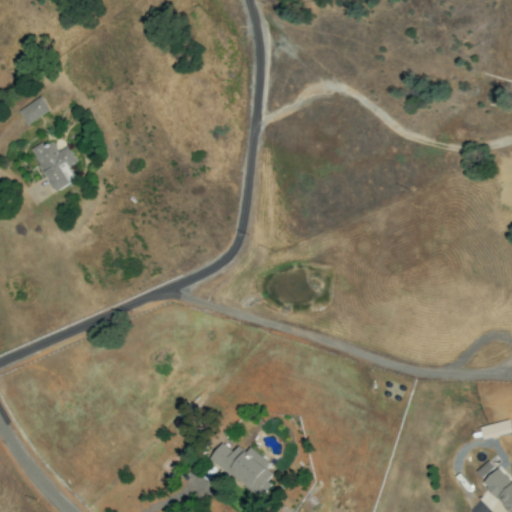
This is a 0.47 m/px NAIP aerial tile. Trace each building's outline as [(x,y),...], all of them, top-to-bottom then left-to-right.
[(50,111),(41,96),(17,111),(26,126),(50,111)] [(31,150),(55,192),(77,180),(69,166),(77,161),(68,145),(57,152),(50,139),(31,150)] [(484,440),(511,431),(511,430),(509,420),(481,427),(484,440)] [(209,460),(260,497),(276,476),(266,469),(270,463),(250,447),(246,452),(238,446),(233,452),(221,443),(209,460)] [(511,511),(511,483),(489,460),(477,471),(484,479),(480,484),(508,511),(511,511)]
